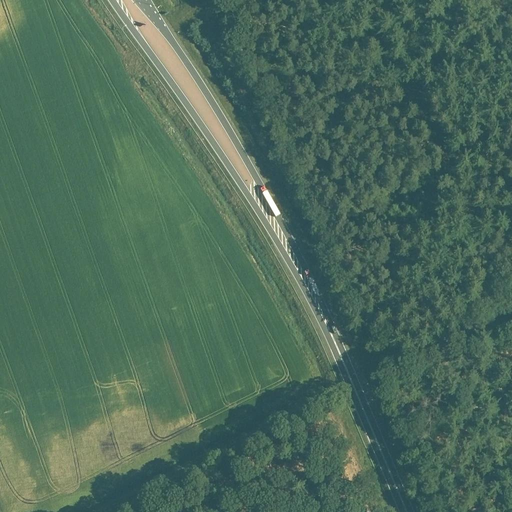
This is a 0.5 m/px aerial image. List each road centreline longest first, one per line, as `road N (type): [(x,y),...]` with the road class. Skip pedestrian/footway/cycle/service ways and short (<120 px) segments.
road 1 (trunk): [(111,0),(323,317)]
road 2 (trunk): [(323,317),(242,154),(142,0)]
road 3 (trunk): [(406,511),(323,317)]
road 4 (track): [(511,490),(494,446),(485,317),(511,309)]
